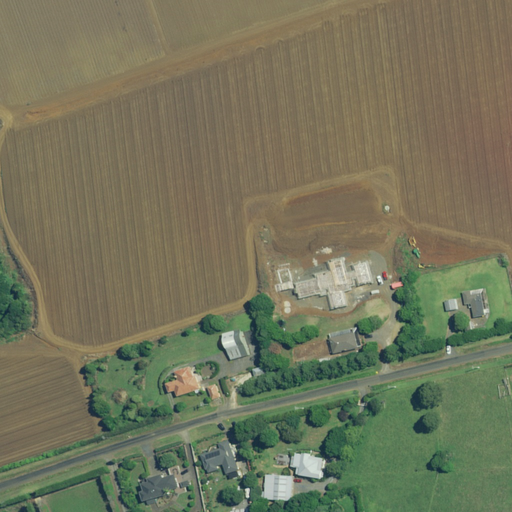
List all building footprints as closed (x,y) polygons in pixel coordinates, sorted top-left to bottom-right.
[(466,305),(470,304),(470,308),(474,307),(475,318),(487,316),(487,314),(490,313),(487,289),(481,290),(473,291),(464,293),(466,305)] [(458,309),(456,300),(446,302),(448,311),(458,309)] [(359,327),(331,334),(332,338),(330,339),(334,354),(364,347),(360,332),(359,327)] [(249,355),(242,329),(225,334),(232,360),(249,355)] [(271,373),(269,365),(255,370),(257,377),(271,373)] [(203,392),(202,389),(197,375),(196,375),(193,367),(178,372),(181,380),(168,384),(171,393),(177,391),(179,397),(197,390),(198,393),(203,392)] [(221,397),(217,385),(209,387),(213,400),(221,397)] [(220,470),(219,466),(224,464),(228,474),(240,470),(230,441),(220,444),(222,449),(203,455),(207,470),(209,469),(210,473),(217,471),(220,470)] [(315,455),(304,453),(304,455),(297,454),(296,457),(293,457),(292,467),(298,468),(297,474),(324,479),(325,470),(323,470),(325,459),(314,457),(315,455)] [(266,474),(265,492),(259,491),(259,499),(264,499),(292,501),(294,476),(266,474)] [(157,503),(156,499),(169,495),(168,492),(180,488),(176,475),(165,478),(164,475),(150,479),(151,482),(145,484),(147,491),(143,492),(146,502),(147,501),(149,505),(157,503)]
